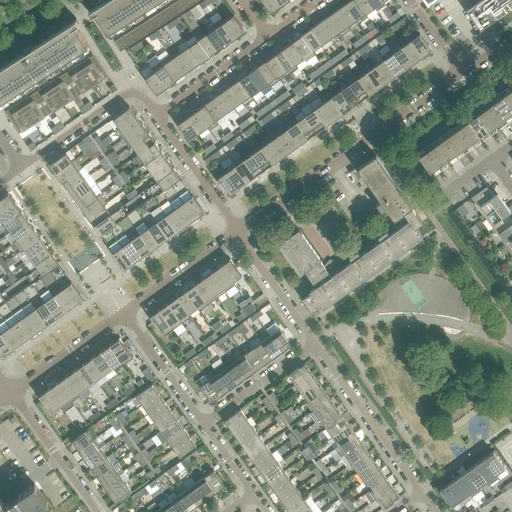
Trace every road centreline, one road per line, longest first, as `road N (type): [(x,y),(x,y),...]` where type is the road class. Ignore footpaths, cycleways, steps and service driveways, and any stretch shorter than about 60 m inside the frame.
road 1 (residential): [(236,232),(462,72)]
road 2 (residential): [(419,491),(316,343)]
road 3 (residential): [(156,116),(135,87),(19,167)]
road 4 (residential): [(11,391),(97,511)]
road 5 (residential): [(156,116),(236,232)]
road 6 (residential): [(11,391),(125,311)]
road 7 (residential): [(267,34),(156,116)]
road 8 (residential): [(203,422),(316,343)]
road 9 (residential): [(316,343),(236,232)]
road 10 (residential): [(125,311),(236,232)]
road 11 (residential): [(125,311),(203,422)]
